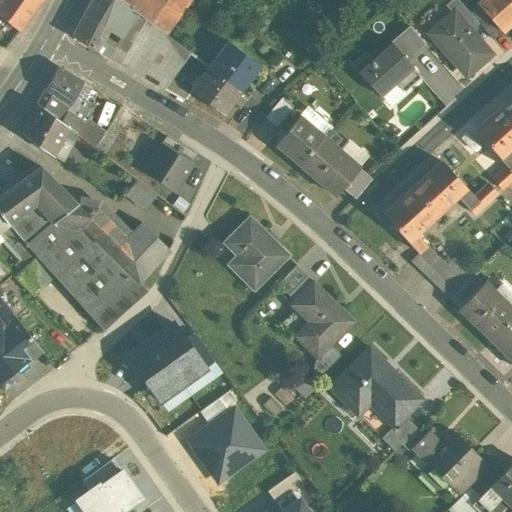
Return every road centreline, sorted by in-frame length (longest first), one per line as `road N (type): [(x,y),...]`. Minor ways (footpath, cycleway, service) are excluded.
road 1 (residential): [(47,38),(250,164),(511,408)]
road 2 (residential): [(0,435),(69,392),(110,404),(190,511)]
road 3 (residential): [(511,64),(375,194)]
